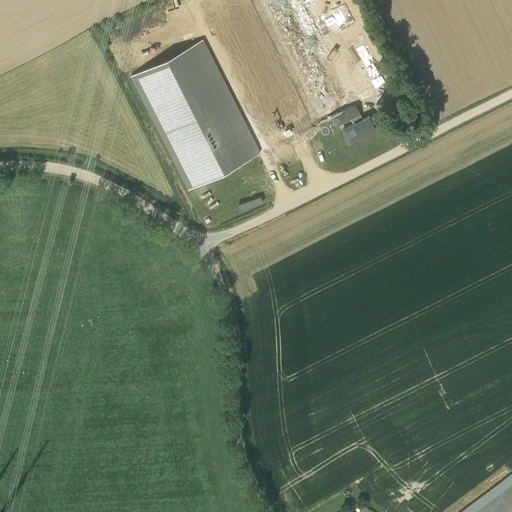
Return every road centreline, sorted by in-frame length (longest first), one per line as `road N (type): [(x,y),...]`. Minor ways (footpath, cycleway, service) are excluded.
road 1 (unclassified): [(511,94),(199,245)]
road 2 (unclassified): [(270,511),(241,449),(227,308),(199,245)]
road 3 (unclassified): [(199,245),(77,175),(0,172)]
